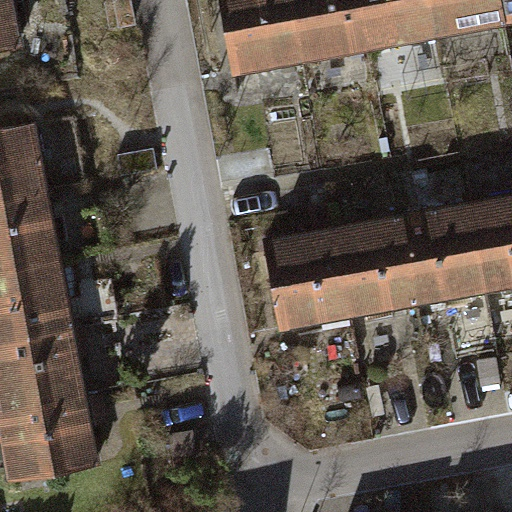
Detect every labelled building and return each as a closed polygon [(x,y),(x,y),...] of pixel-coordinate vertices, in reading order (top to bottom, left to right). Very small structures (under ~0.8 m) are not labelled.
[(28,0),(0,0),(0,57),(37,51),(28,0)] [(218,0),(232,74),(301,61),(289,0),(218,0)] [(289,0),(301,61),(369,49),(360,0),(289,0)] [(360,0),(369,49),(438,36),(431,0),(360,0)] [(431,0),(438,36),(506,23),(502,0),(431,0)] [(511,0),(502,0),(506,23),(511,22),(511,0)] [(42,117),(0,124),(0,196),(55,187),(42,117)] [(0,196),(0,266),(67,254),(55,187),(0,196)] [(511,187),(470,196),(488,287),(511,282),(511,187)] [(470,196),(401,209),(419,301),(488,287),(470,196)] [(401,209),(332,222),(350,314),(419,301),(401,209)] [(332,222),(263,236),(281,328),(350,314),(332,222)] [(0,266),(0,336),(80,322),(67,254),(0,266)] [(0,336),(0,407),(93,390),(80,322),(0,336)] [(0,407),(0,462),(3,477),(105,458),(93,390),(0,407)]
